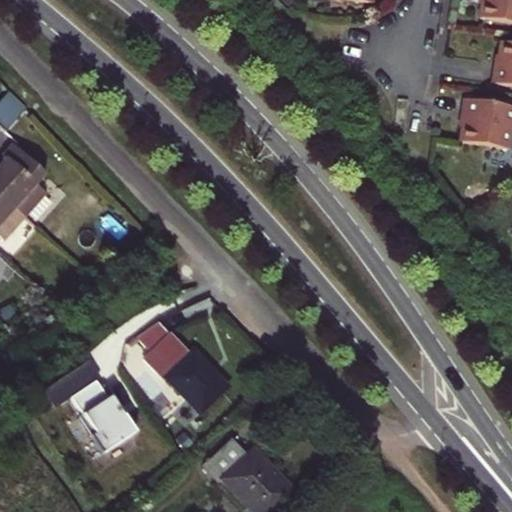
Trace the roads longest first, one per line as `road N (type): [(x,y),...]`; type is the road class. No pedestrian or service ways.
road 1 (residential): [(0,37),(381,437),(403,436),(431,417)]
road 2 (tertiary): [(28,0),(162,115),(431,417)]
road 3 (tertiary): [(431,347),(287,154),(123,0)]
road 4 (tertiary): [(511,464),(431,347)]
road 5 (tertiary): [(431,417),(511,511)]
